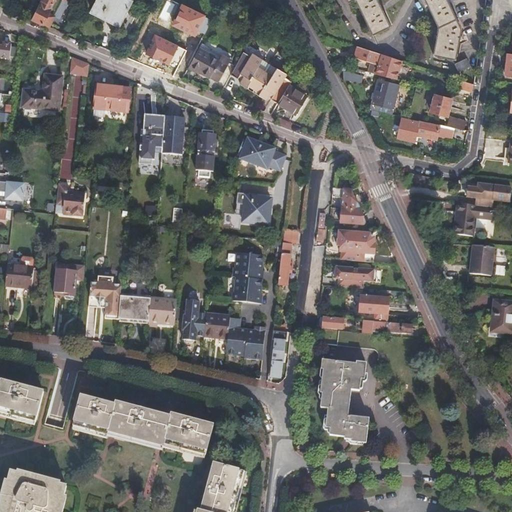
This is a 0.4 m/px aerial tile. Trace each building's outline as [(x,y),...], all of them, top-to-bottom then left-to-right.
[(45,24),(50,26),(55,16),(48,12),(50,9),(55,12),(61,0),(66,0),(43,0),(33,19),(44,24),(45,24)] [(97,0),(92,12),(120,25),(132,1),(129,0),(97,0)] [(352,0),(355,0),(373,35),(391,26),(378,0),(347,0),(349,2),(352,0)] [(434,55),(457,59),(462,29),(447,0),(425,0),(439,27),(434,55)] [(12,43),(3,42),(3,45),(0,45),(0,56),(10,57),(12,43)] [(402,60),(358,46),(354,57),(379,65),(377,74),(397,79),(402,60)] [(220,83),(231,62),(222,57),(220,61),(199,50),(190,69),(211,80),(212,79),(220,83)] [(251,56),(244,50),(231,74),(238,78),(241,73),(245,76),(240,83),(253,92),(266,100),(270,92),(274,95),(271,99),(278,104),(289,85),(290,85),(292,82),(286,78),(288,74),(278,68),(277,69),(271,64),(263,59),(263,58),(254,52),(251,56)] [(78,61),(73,59),(71,72),(88,78),(89,65),(78,61)] [(456,64),(459,71),(470,66),(467,59),(456,64)] [(23,108),(60,112),(64,79),(47,77),(46,93),(26,90),(23,108)] [(373,103),(393,109),(399,85),(379,80),(373,103)] [(474,92),(475,85),(462,80),(459,89),(474,92)] [(289,85),(278,104),(279,105),(290,85),(289,85)] [(307,96),(290,85),(279,105),(295,115),(307,96)] [(95,108),(129,111),(130,89),(97,86),(95,108)] [(431,112),(448,116),(452,99),(435,94),(431,112)] [(167,117),(147,115),(144,145),(142,145),(140,163),(153,164),(154,159),(156,159),(157,152),(164,153),(166,130),(167,117)] [(456,128),(465,130),(466,122),(451,118),(449,126),(456,128)] [(449,126),(420,120),(419,123),(403,119),(398,139),(417,143),(418,136),(437,140),(438,136),(453,139),(456,128),(449,126)] [(218,125),(215,125),(204,124),(201,123),(199,144),(202,144),(202,149),(199,148),(197,163),(200,164),(211,165),(214,165),(216,150),(213,150),(213,145),(216,146),(218,125)] [(186,131),(166,130),(164,153),(184,154),(186,131)] [(269,165),(281,170),(286,156),(274,151),(275,148),(248,138),(245,140),(239,154),(241,158),(268,168),(269,165)] [(69,186),(59,185),(57,205),(65,206),(65,211),(74,212),(76,193),(68,192),(69,186)] [(477,206),(494,208),(495,201),(511,203),(511,200),(511,188),(482,185),(481,189),(470,188),(469,198),(478,199),(477,206)] [(344,209),(361,210),(353,192),(345,191),(344,209)] [(87,194),(76,193),(74,212),(74,215),(83,216),(83,214),(85,214),(87,194)] [(244,223),(270,225),(273,198),(237,194),(235,214),(245,215),(244,223)] [(10,201),(9,209),(15,210),(33,212),(34,204),(10,201)] [(145,204),(145,212),(155,213),(156,205),(145,204)] [(477,206),(462,204),(460,216),(458,216),(456,235),(474,237),(477,218),(493,220),(494,208),(477,206)] [(180,222),(181,208),(172,208),(172,222),(180,222)] [(344,209),(342,209),(341,224),(364,226),(365,218),(361,210),(344,209)] [(294,232),(285,231),(283,243),(292,244),(293,244),(294,232)] [(341,260),(343,260),(356,261),(357,254),(356,254),(358,233),(339,231),(338,246),(341,246),(340,252),(342,253),(341,260)] [(292,244),(283,243),(279,279),(288,280),(292,244)] [(0,252),(10,254),(11,246),(0,244),(0,252)] [(494,248),(472,246),(469,274),(490,276),(494,248)] [(243,278),(245,254),(238,253),(236,268),(234,268),(233,277),(243,278)] [(260,255),(245,254),(243,278),(257,279),(260,255)] [(8,275),(7,285),(33,288),(35,268),(34,268),(35,260),(34,257),(25,256),(23,258),(22,266),(12,265),(9,265),(8,275)] [(65,299),(68,264),(58,263),(54,298),(65,299)] [(84,282),(85,266),(68,264),(65,299),(74,300),(74,296),(75,296),(77,281),(84,282)] [(339,279),(338,286),(368,289),(368,282),(378,283),(379,271),(358,269),(353,269),(336,267),(335,279),(339,279)] [(121,294),(122,287),(113,286),(114,281),(100,279),(99,285),(91,284),(90,299),(95,300),(101,306),(101,311),(105,312),(105,318),(119,319),(121,294)] [(130,295),(121,294),(119,319),(149,323),(151,300),(130,298),(130,295)] [(375,321),(395,323),(397,298),(364,295),(363,308),(377,309),(375,321)] [(197,336),(205,337),(207,314),(199,313),(200,302),(198,302),(197,299),(192,298),(190,301),(188,301),(187,312),(186,312),(183,335),(185,335),(184,340),(186,340),(187,344),(192,344),(194,341),(196,341),(197,336)] [(176,324),(178,303),(151,300),(149,323),(149,326),(159,327),(159,323),(176,324)] [(494,332),(511,333),(511,302),(494,301),(493,312),(496,312),(494,332)] [(207,314),(205,337),(228,339),(227,353),(234,354),(238,318),(230,317),(230,316),(207,313),(207,314)] [(238,318),(234,354),(244,355),(244,357),(248,357),(251,330),(240,328),(241,319),(238,318)] [(323,327),(343,330),(344,320),(324,318),(323,327)] [(373,334),(374,334),(374,329),(375,321),(365,320),(364,333),(373,334)] [(413,333),(414,325),(395,323),(375,321),(374,329),(413,333)] [(284,332),(285,325),(274,324),(274,331),(284,332)] [(251,330),(248,357),(262,359),(266,327),(255,326),(255,330),(251,330)] [(268,378),(268,380),(268,386),(278,388),(284,332),(274,331),(273,338),(276,338),(276,342),(274,341),(273,345),(276,345),(275,356),(273,356),(271,379),(268,378)] [(373,334),(338,331),(337,344),(371,348),(373,334)] [(320,408),(329,409),(326,428),(331,428),(330,435),(344,437),(344,439),(351,440),(351,442),(366,444),(369,418),(348,415),(352,389),(359,390),(361,379),(365,380),(367,364),(357,362),(356,364),(321,360),(320,369),(323,369),(321,393),(322,393),(320,408)] [(0,385),(0,411),(36,422),(44,392),(2,380),(0,385)] [(164,443),(206,455),(214,425),(171,413),(171,416),(115,400),(115,403),(81,393),(72,423),(107,433),(108,430),(163,446),(164,443)] [(233,511),(244,473),(214,464),(201,511),(198,511),(197,511),(233,511)] [(62,511),(66,499),(61,498),(61,495),(45,491),(45,493),(32,490),(33,488),(18,483),(17,485),(11,484),(5,503),(12,505),(9,511),(62,511)]
